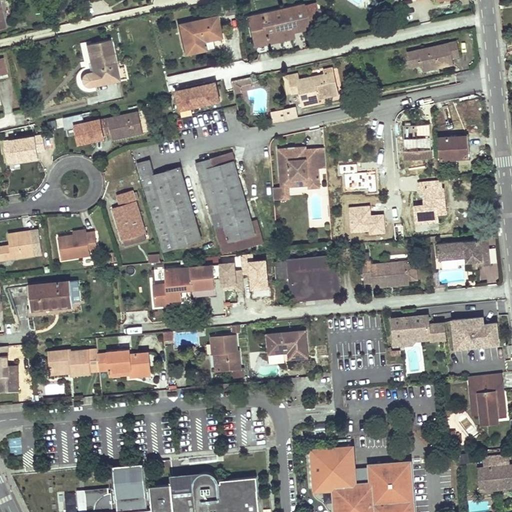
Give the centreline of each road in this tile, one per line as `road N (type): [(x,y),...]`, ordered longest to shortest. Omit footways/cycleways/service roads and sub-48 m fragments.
road 1 (residential): [(289,511),(284,427),(264,397),(0,421)]
road 2 (residential): [(174,151),(386,106)]
road 3 (residential): [(57,197),(85,202),(95,177),(73,161),(55,172),(53,186)]
